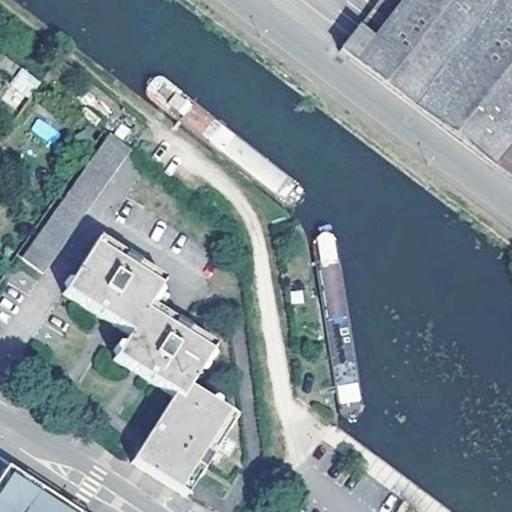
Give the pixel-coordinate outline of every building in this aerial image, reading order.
[(511,0),(378,0),(339,51),(355,64),(511,183),(511,0)] [(20,69),(38,82),(65,103),(78,85),(34,52),(20,69)] [(30,129),(50,144),(59,133),(39,117),(30,129)] [(21,260),(42,275),(129,151),(108,135),(21,260)] [(159,480),(187,498),(191,492),(198,481),(234,420),(217,408),(218,406),(218,404),(217,402),(213,400),(210,404),(188,390),(206,360),(209,362),(212,358),(209,356),(212,349),(178,328),(148,310),(164,284),(97,245),(63,299),(102,324),(110,312),(121,318),(113,330),(125,337),(111,361),(127,371),(128,372),(136,359),(144,364),(136,376),(138,378),(171,398),(147,436),(160,444),(152,455),(141,447),(131,462),(159,480)] [(107,326),(113,330),(121,318),(110,312),(102,324),(107,326)] [(136,359),(128,372),(132,374),(136,376),(144,364),(136,359)] [(160,444),(147,436),(144,441),(141,447),(152,455),(160,444)] [(45,511),(21,497),(3,485),(0,488),(0,511),(45,511)]
